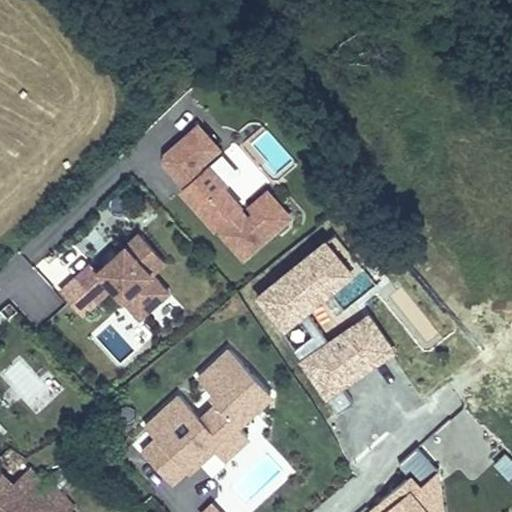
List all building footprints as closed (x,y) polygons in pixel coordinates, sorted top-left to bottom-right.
[(199,127),(167,155),(166,163),(181,180),(185,176),(191,183),(183,190),(218,229),(223,224),(228,229),(223,233),(245,257),(290,216),(268,192),(250,209),(253,213),(249,217),(224,189),(227,186),(210,166),(203,172),(198,166),(218,148),(199,127)] [(92,263),(76,277),(98,301),(113,287),(124,300),(131,293),(148,311),(169,292),(153,274),(165,262),(139,233),(99,270),(92,263)] [(308,310),(358,275),(330,236),(252,291),(328,399),(399,349),(370,309),(328,339),(308,310)] [(180,394),(146,426),(157,438),(142,451),(172,484),(198,460),(221,439),(226,445),(218,452),(224,459),(249,436),(237,424),(271,392),(230,348),(199,376),(215,394),(211,398),(217,404),(202,418),(180,394)] [(0,371),(0,375),(35,413),(57,393),(20,353),(0,371)] [(449,412),(460,404),(449,389),(438,397),(449,412)] [(221,439),(198,460),(213,476),(228,463),(224,459),(218,452),(226,445),(221,439)] [(45,483),(11,446),(0,456),(0,511),(68,511),(71,510),(74,506),(50,478),(45,483)] [(511,456),(505,451),(495,464),(511,477),(511,476),(511,456)] [(366,511),(460,511),(409,454),(398,464),(407,474),(366,511)]
